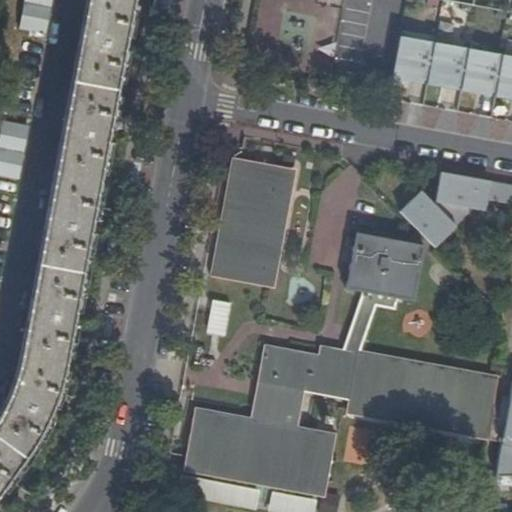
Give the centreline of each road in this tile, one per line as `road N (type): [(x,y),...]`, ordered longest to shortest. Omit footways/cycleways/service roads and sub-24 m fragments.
road 1 (residential): [(191,99),(122,451),(88,511)]
road 2 (residential): [(191,99),(511,155)]
